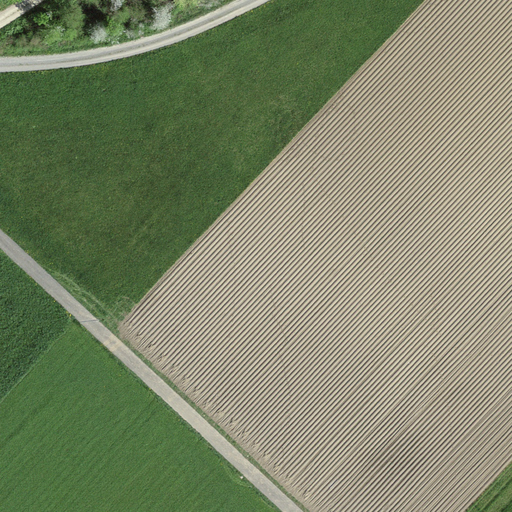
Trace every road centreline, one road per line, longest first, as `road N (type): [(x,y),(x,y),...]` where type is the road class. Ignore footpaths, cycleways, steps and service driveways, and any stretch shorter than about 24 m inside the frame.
road 1 (track): [(0,228),(306,511)]
road 2 (track): [(0,63),(67,61),(160,42),(244,0)]
